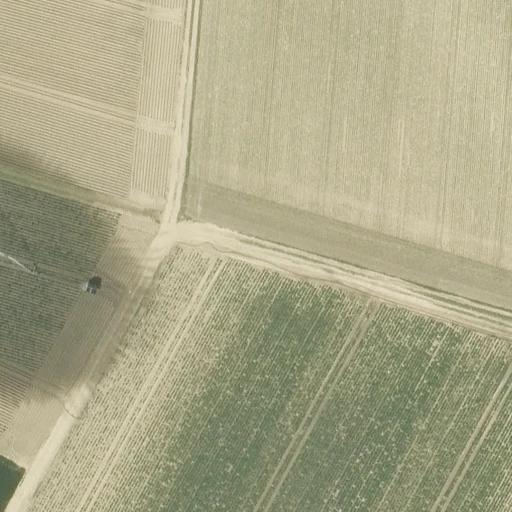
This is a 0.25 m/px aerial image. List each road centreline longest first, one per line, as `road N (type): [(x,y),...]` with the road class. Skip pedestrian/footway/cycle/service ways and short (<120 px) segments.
road 1 (track): [(15,511),(169,220),(192,0)]
road 2 (track): [(511,321),(0,170)]
